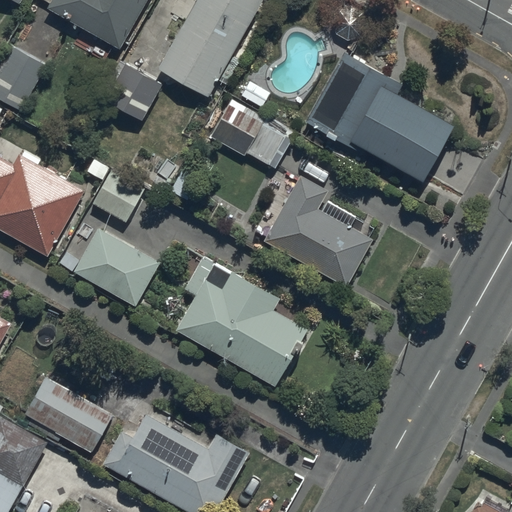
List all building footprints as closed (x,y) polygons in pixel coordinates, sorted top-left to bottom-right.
[(52,0),(48,7),(119,49),(147,0),(52,0)] [(238,61),(232,58),(262,0),(196,0),(160,70),(209,97),(220,76),(228,80),(238,61)] [(15,49),(0,78),(0,99),(20,110),(45,65),(15,49)] [(333,131),(331,136),(368,156),(370,153),(422,181),(453,124),(398,94),(403,85),(343,53),(308,117),(333,131)] [(125,65),(106,100),(140,119),(159,84),(125,65)] [(247,78),(238,93),(262,107),(270,93),(247,78)] [(231,98),(209,136),(245,157),(248,152),(274,168),(291,140),(253,118),(256,113),(231,98)] [(0,135),(0,229),(47,257),(84,193),(37,165),(41,159),(0,135)] [(109,173),(92,202),(125,222),(142,192),(109,173)] [(318,208),(328,190),(300,175),(263,241),(346,287),(372,240),(350,227),(359,212),(331,196),(323,211),(318,208)] [(84,249),(78,260),(65,253),(59,263),(77,273),(134,307),(160,263),(97,227),(94,232),(82,225),(72,242),(84,249)] [(193,296),(175,329),(275,386),(307,331),(273,311),(279,301),(202,257),(183,290),(193,296)] [(0,344),(12,323),(0,316),(0,344)] [(112,415),(45,376),(23,413),(34,419),(30,426),(59,443),(65,434),(92,450),(112,415)] [(188,511),(216,511),(248,453),(213,434),(206,447),(145,414),(131,439),(120,433),(102,466),(188,511)] [(0,415),(0,510),(3,511),(8,511),(47,440),(0,415)] [(471,511),(501,511),(478,499),(471,511)]
